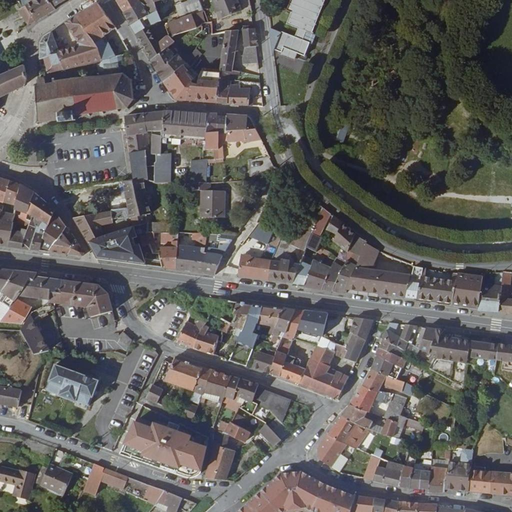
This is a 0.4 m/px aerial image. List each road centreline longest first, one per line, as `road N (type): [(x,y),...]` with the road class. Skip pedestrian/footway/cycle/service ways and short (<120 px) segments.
road 1 (secondary): [(115,273),(511,328)]
road 2 (residential): [(293,168),(281,163),(255,111),(161,103),(104,0)]
road 3 (residential): [(115,273),(137,328),(336,411)]
road 4 (unclassified): [(511,245),(424,240),(390,226),(326,176),(297,135),(280,129)]
road 5 (tertiary): [(511,264),(452,266),(387,248),(293,168)]
road 6 (residential): [(0,421),(184,489),(231,498)]
road 7 (residential): [(288,451),(370,490),(511,510)]
road 8 (tertiary): [(0,142),(26,99),(35,32),(82,0)]
road 9 (tertiary): [(280,129),(260,0)]
